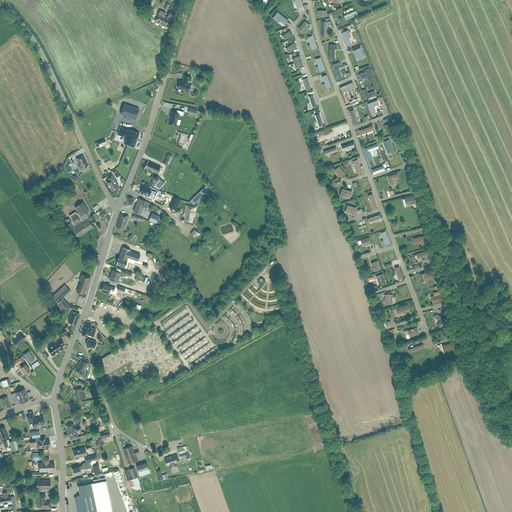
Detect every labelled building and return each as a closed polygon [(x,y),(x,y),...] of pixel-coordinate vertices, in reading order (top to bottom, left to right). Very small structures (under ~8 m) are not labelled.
[(357,14),(355,10),(343,15),(345,19),(357,14)] [(277,11),(274,15),(284,23),(288,19),(277,11)] [(158,12),(154,19),(169,28),(173,20),(158,12)] [(304,20),(297,28),(303,33),(310,25),(304,20)] [(281,36),(284,40),(289,37),(293,34),(290,30),(281,36)] [(345,30),(341,32),(346,46),(351,44),(348,37),(345,30)] [(312,35),(307,37),(309,44),(311,49),(316,48),(312,35)] [(288,52),(288,53),(297,47),(294,42),(285,48),(288,52)] [(360,47),(352,50),(354,54),(357,53),(360,59),(364,57),(360,47)] [(295,68),(303,65),(300,55),(292,58),(295,68)] [(320,57),(314,59),(317,66),(315,67),(317,72),(324,69),(320,57)] [(339,62),(331,65),(334,74),(339,72),(337,67),(340,65),(339,62)] [(373,80),(368,68),(364,70),(365,72),(359,74),(361,79),(366,77),(368,82),(373,80)] [(324,83),(322,84),(323,89),(331,86),(326,74),(322,76),(324,83)] [(177,88),(188,91),(190,83),(189,83),(191,77),(184,75),(183,79),(183,81),(179,80),(177,88)] [(306,90),(311,88),(307,77),(302,79),(306,90)] [(352,82),(340,87),(342,92),(354,87),(352,82)] [(375,95),(374,91),(368,93),(366,89),(361,91),(364,99),(375,95)] [(308,96),(313,108),(317,106),(313,94),(308,96)] [(376,100),(367,103),(371,115),(376,114),(373,106),(378,104),(376,100)] [(124,103),(120,114),(135,119),(139,109),(124,103)] [(353,124),(358,123),(353,109),(348,111),(353,124)] [(176,113),(171,111),(169,118),(170,118),(169,122),(176,124),(179,114),(183,116),(184,112),(177,110),(176,113)] [(315,114),(319,127),(323,125),(319,113),(315,114)] [(394,131),(390,123),(384,125),(387,131),(386,131),(387,134),(394,131)] [(320,131),(321,138),(323,137),(322,133),(332,131),(330,126),(322,128),(323,130),(320,131)] [(373,130),(372,126),(359,130),(360,135),(373,130)] [(120,127),(117,134),(126,137),(124,143),(134,146),(138,133),(128,129),(128,130),(120,127)] [(387,153),(393,150),(389,138),(382,141),(387,153)] [(353,142),(341,146),(342,150),(354,146),(353,142)] [(377,147),(376,143),(363,148),(368,161),(372,159),(369,150),(377,147)] [(168,153),(163,163),(167,165),(172,156),(171,156),(171,155),(168,153)] [(76,157),(77,160),(79,165),(78,165),(80,169),(87,165),(82,154),(76,157)] [(357,174),(361,173),(357,159),(352,161),(357,174)] [(152,171),(157,174),(160,166),(148,160),(144,168),(148,170),(147,171),(151,173),(152,171)] [(384,170),(382,165),(371,169),(373,174),(384,170)] [(334,169),(339,177),(344,173),(339,166),(334,169)] [(392,179),(398,177),(397,173),(387,176),(390,185),(393,184),(392,179)] [(108,185),(112,190),(118,186),(116,182),(117,181),(116,180),(112,175),(107,178),(109,180),(106,182),(108,185)] [(162,180),(158,177),(151,184),(155,187),(156,188),(158,188),(159,189),(164,184),(161,181),(162,180)] [(210,188),(206,184),(189,200),(193,205),(210,188)] [(151,197),(153,193),(158,195),(160,190),(149,185),(148,187),(144,185),(141,192),(151,197)] [(341,188),(339,195),(349,198),(351,191),(341,188)] [(367,195),(372,209),(377,207),(372,193),(367,195)] [(173,196),(169,207),(171,208),(175,209),(178,203),(180,199),(177,197),(173,196)] [(415,203),(414,196),(404,199),(405,205),(415,203)] [(55,206),(62,201),(59,197),(53,202),(55,206)] [(146,201),(138,198),(133,211),(141,214),(142,211),(146,212),(147,208),(143,207),(146,201)] [(75,202),(68,207),(71,212),(78,207),(75,202)] [(192,222),(196,207),(186,204),(183,216),(184,216),(183,220),(192,222)] [(344,212),(354,215),(356,208),(347,205),(344,212)] [(78,207),(72,212),(75,216),(82,212),(78,207)] [(163,217),(152,212),(148,220),(155,223),(156,221),(160,223),(163,217)] [(116,227),(124,230),(128,215),(121,213),(119,217),(120,218),(119,219),(116,227)] [(85,216),(77,221),(81,228),(89,223),(85,216)] [(89,223),(81,228),(84,233),(92,228),(89,223)] [(192,231),(196,235),(200,230),(195,226),(192,231)] [(385,231),(380,232),(383,240),(385,244),(390,243),(385,231)] [(413,238),(415,245),(426,242),(424,235),(413,238)] [(89,236),(87,243),(94,245),(96,238),(89,236)] [(360,240),(362,246),(371,243),(369,237),(360,240)] [(87,243),(85,249),(92,251),(94,245),(87,243)] [(130,249),(122,247),(119,257),(124,259),(125,255),(128,256),(128,257),(138,261),(140,254),(130,251),(130,249)] [(415,253),(417,258),(432,254),(431,249),(415,253)] [(124,259),(119,257),(118,257),(116,264),(125,266),(127,260),(128,257),(128,256),(125,255),(124,259)] [(374,272),(381,269),(377,260),(370,263),(374,272)] [(398,280),(403,278),(399,266),(394,268),(398,280)] [(120,272),(112,270),(109,279),(117,281),(119,275),(122,276),(123,274),(130,276),(131,272),(125,270),(124,271),(121,270),(120,272)] [(436,277),(434,271),(423,274),(424,280),(436,277)] [(375,276),(378,285),(385,282),(382,273),(375,276)] [(88,283),(90,277),(81,274),(79,280),(80,280),(76,291),(83,294),(87,283),(88,283)] [(135,280),(142,282),(144,277),(137,274),(135,280)] [(54,299),(64,290),(67,293),(70,290),(65,284),(51,296),(54,299)] [(101,290),(109,293),(110,289),(114,290),(114,289),(117,290),(124,292),(125,288),(118,285),(117,288),(115,288),(115,287),(110,286),(103,284),(101,290)] [(64,290),(54,299),(57,302),(67,293),(64,290)] [(430,296),(432,303),(442,301),(441,294),(430,296)] [(69,305),(66,302),(63,298),(57,303),(64,310),(69,305)] [(410,310),(409,306),(396,310),(397,315),(410,310)] [(72,311),(68,322),(75,324),(79,314),(72,311)] [(439,320),(436,326),(439,328),(444,318),(436,313),(434,317),(439,320)] [(91,325),(85,323),(81,334),(87,336),(87,334),(93,336),(96,329),(90,327),(91,325)] [(407,331),(409,337),(419,334),(416,327),(407,331)] [(15,338),(15,337),(12,340),(18,346),(25,339),(19,333),(17,336),(15,338)] [(52,355),(58,351),(53,345),(55,343),(54,341),(59,337),(57,334),(52,338),(54,341),(48,345),(50,347),(48,348),(52,355)] [(62,341),(59,337),(54,341),(55,343),(53,345),(58,351),(63,348),(60,343),(62,341)] [(96,342),(88,338),(86,344),(94,347),(96,342)] [(38,345),(38,346),(39,347),(38,347),(42,352),(45,350),(42,347),(47,343),(45,340),(38,345)] [(454,348),(452,342),(441,345),(444,352),(454,348)] [(408,349),(409,353),(424,348),(422,344),(408,349)] [(29,351),(23,355),(29,363),(35,359),(29,351)] [(30,370),(26,363),(23,360),(25,359),(22,356),(11,363),(14,366),(21,362),(23,365),(20,367),(25,373),(30,370)] [(86,367),(87,364),(80,360),(75,369),(77,370),(76,372),(81,375),(82,375),(83,375),(84,375),(84,374),(85,373),(86,367)] [(76,400),(77,400),(86,398),(85,389),(81,390),(81,387),(75,389),(76,396),(75,396),(75,397),(75,399),(76,400)] [(28,399),(24,388),(11,394),(15,404),(28,399)] [(7,396),(0,398),(4,409),(11,406),(7,396)] [(33,414),(27,416),(28,422),(29,421),(30,423),(32,422),(33,425),(37,428),(39,426),(39,425),(43,424),(43,425),(47,424),(45,418),(44,419),(42,415),(37,417),(37,416),(37,418),(34,418),(33,414)] [(78,437),(76,431),(82,430),(80,424),(74,426),(73,423),(66,425),(71,440),(78,437)] [(4,426),(0,427),(0,431),(4,440),(9,438),(4,426)] [(105,432),(104,432),(92,435),(93,440),(105,436),(111,435),(109,427),(106,428),(107,430),(104,431),(105,432)] [(35,438),(29,439),(30,443),(37,442),(37,448),(39,447),(50,446),(49,439),(46,440),(45,437),(38,437),(35,438)] [(16,440),(9,442),(12,451),(18,450),(16,440)] [(123,449),(128,464),(137,461),(135,454),(139,452),(138,449),(134,451),(132,446),(123,449)] [(183,446),(177,448),(182,463),(188,460),(183,446)] [(85,447),(73,450),(75,457),(81,456),(87,455),(85,447)] [(90,460),(91,460),(94,471),(95,474),(100,473),(98,463),(96,464),(94,459),(97,458),(96,454),(89,456),(90,460)] [(179,461),(177,454),(164,458),(167,465),(179,461)] [(43,462),(39,462),(39,471),(54,470),(54,462),(49,462),(49,457),(43,457),(43,462)] [(85,468),(87,468),(91,467),(90,461),(82,463),(83,465),(72,468),(74,474),(81,472),(80,469),(85,468)] [(136,465),(138,471),(139,476),(150,473),(147,461),(136,465)] [(136,487),(135,485),(139,483),(134,467),(128,469),(124,470),(127,480),(129,487),(130,486),(133,488),(136,487)] [(158,479),(162,478),(168,476),(167,473),(161,475),(160,469),(156,470),(158,479)] [(80,494),(74,497),(77,511),(112,511),(106,479),(98,481),(78,485),(79,490),(80,494)] [(50,480),(36,480),(37,489),(51,488),(50,480)]
